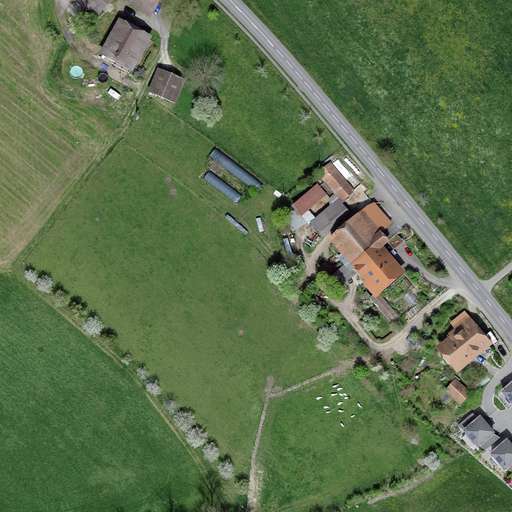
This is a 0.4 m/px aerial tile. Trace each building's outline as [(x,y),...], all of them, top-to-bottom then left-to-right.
[(108,0),(127,0),(149,15),(158,0),(101,0),(106,3),(108,0)] [(100,58),(129,73),(148,38),(120,23),(100,58)] [(158,70),(149,92),(175,103),(184,81),(158,70)] [(319,174),(341,200),(353,190),(331,164),(319,174)] [(317,184),(291,207),(301,217),(327,195),(317,184)] [(327,197),(311,210),(316,216),(332,203),(327,197)] [(311,224),(320,233),(346,210),(338,201),(311,224)] [(333,245),(348,262),(328,279),(338,290),(357,273),(354,270),(359,266),(372,281),(366,286),(374,295),(397,275),(376,251),(386,242),(379,235),(390,224),(374,205),(335,238),(337,241),(333,245)] [(455,339),(441,350),(457,368),(487,342),(467,320),(450,334),(455,339)] [(511,403),(511,383),(502,392),(511,403)] [(450,424),(465,411),(452,395),(437,408),(450,424)] [(477,446),(493,433),(480,418),(464,431),(477,446)] [(504,469),(511,462),(511,447),(507,441),(491,454),(504,469)]
